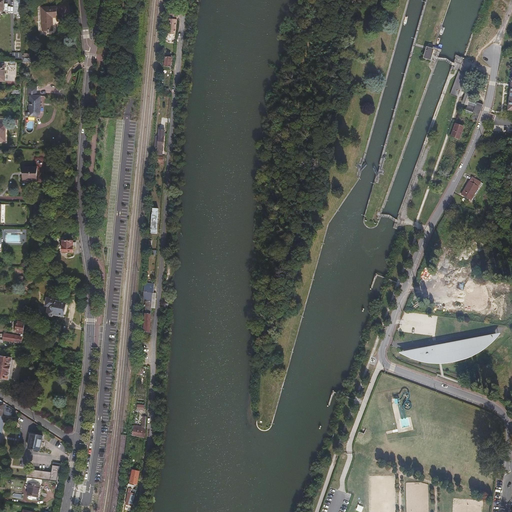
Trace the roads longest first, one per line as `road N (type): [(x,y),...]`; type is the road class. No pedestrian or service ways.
road 1 (unclassified): [(507,477),(503,414),(392,367),(381,354),(426,233),(481,126),(492,53)]
road 2 (unclassified): [(187,0),(148,448),(134,511)]
road 3 (secondary): [(78,444),(89,354),(80,192),(93,48)]
